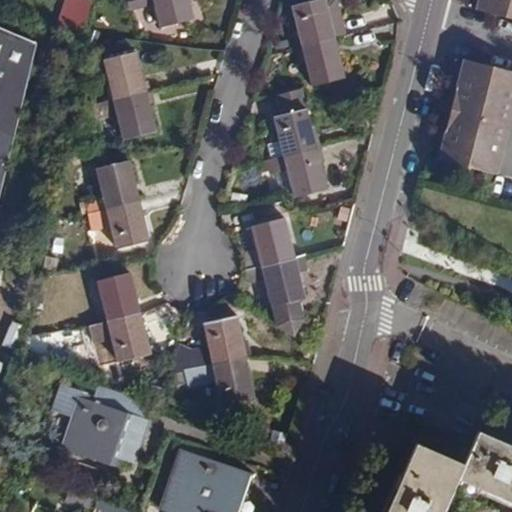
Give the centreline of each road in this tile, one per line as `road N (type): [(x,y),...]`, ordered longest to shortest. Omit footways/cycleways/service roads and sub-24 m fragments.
road 1 (tertiary): [(433,18),(363,284),(365,305)]
road 2 (residential): [(261,0),(182,264)]
road 3 (tertiary): [(365,305),(343,399),(322,437),(302,511)]
road 4 (residential): [(365,305),(511,376)]
